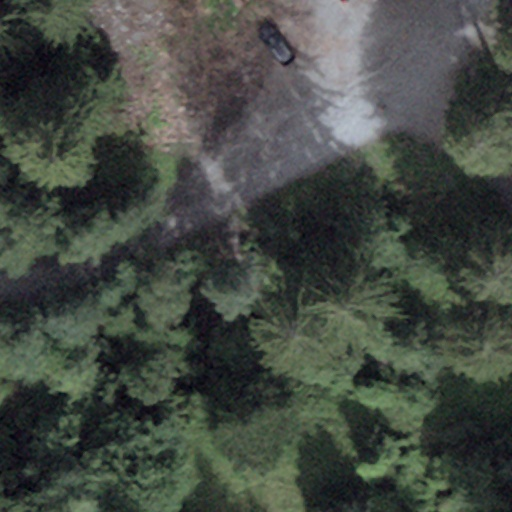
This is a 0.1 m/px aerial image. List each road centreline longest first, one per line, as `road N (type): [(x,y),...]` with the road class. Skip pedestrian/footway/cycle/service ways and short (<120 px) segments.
road 1 (track): [(427,78),(103,275),(0,288)]
road 2 (track): [(511,192),(427,78)]
